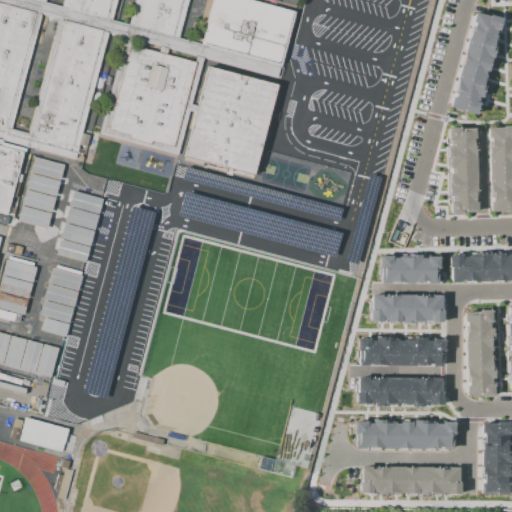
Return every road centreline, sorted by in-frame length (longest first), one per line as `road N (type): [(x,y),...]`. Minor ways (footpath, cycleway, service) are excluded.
road 1 (residential): [(468,0),(412,208),(430,228),(511,226)]
road 2 (residential): [(452,288),(452,393),(469,409),(470,490)]
road 3 (residential): [(335,454),(469,457)]
